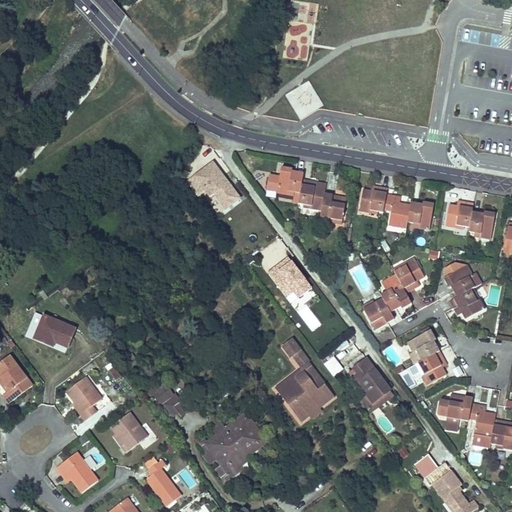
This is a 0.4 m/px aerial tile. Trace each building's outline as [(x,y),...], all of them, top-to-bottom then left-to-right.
[(309,81),(285,95),(299,119),(323,105),(309,81)] [(241,201),(213,161),(191,177),(185,182),(196,198),(203,193),(219,216),(241,201)] [(266,190),(277,192),(276,194),(287,196),(288,192),(294,193),(299,194),(301,180),(302,174),(295,173),(295,177),(290,176),(291,172),(291,170),(281,168),(279,178),(268,176),(266,190)] [(299,194),(297,204),(305,205),(311,206),(310,209),(321,211),(324,195),(326,184),(301,180),(299,194)] [(359,212),(369,214),(370,210),(377,212),(383,213),(383,210),(386,196),(387,190),(377,188),(376,193),(370,192),(362,191),(359,212)] [(321,211),(320,217),(329,219),(341,221),(345,201),(341,200),(341,198),(324,195),(321,211)] [(386,196),(383,210),(390,211),(388,226),(405,229),(406,223),(409,206),(399,204),(400,198),(386,196)] [(445,227),(455,229),(455,226),(463,227),(468,228),(471,213),(472,204),(463,202),(462,207),(455,206),(448,205),(445,227)] [(409,206),(406,223),(412,224),(418,226),(417,230),(428,231),(433,205),(423,204),(422,206),(422,210),(417,209),(417,205),(410,204),(409,206)] [(468,228),(467,233),(473,234),(479,235),(478,239),(489,241),(494,214),(483,213),(483,215),(482,218),(477,218),(478,214),(471,213),(468,228)] [(511,229),(507,228),(503,250),(511,251),(511,229)] [(386,240),(380,243),(385,252),(390,249),(386,240)] [(439,251),(430,250),(429,259),(438,260),(439,251)] [(398,270),(393,272),(395,275),(405,294),(413,289),(411,285),(416,282),(423,278),(413,258),(403,264),(405,266),(398,270)] [(472,276),(467,266),(456,264),(447,268),(443,279),(447,287),(450,286),(453,284),(456,290),(453,291),(456,298),(469,291),(474,288),(471,283),(468,278),(472,276)] [(386,292),(379,296),(382,300),(389,313),(395,310),(393,307),(398,305),(400,308),(401,310),(410,305),(405,294),(395,275),(385,280),(390,290),(386,292)] [(385,280),(380,282),(386,292),(390,290),(385,280)] [(456,298),(448,302),(453,311),(457,309),(460,314),(464,320),(483,310),(478,300),(475,302),(472,295),(469,291),(456,298)] [(374,304),(363,310),(373,329),(377,327),(378,329),(393,321),(389,313),(382,300),(374,304)] [(361,307),(363,310),(374,304),(372,301),(361,307)] [(44,317),(34,339),(52,347),(54,343),(67,348),(75,330),(44,317)] [(407,344),(412,354),(415,352),(418,357),(421,362),(439,352),(435,346),(432,347),(430,343),(433,342),(435,341),(430,332),(407,344)] [(301,424),(309,417),(304,411),(314,403),(319,410),(334,398),(307,363),(308,362),(292,340),(282,347),(291,359),(293,357),(302,369),(275,389),(301,424)] [(421,362),(417,364),(423,376),(428,385),(446,375),(442,368),(439,363),(443,361),(439,352),(421,362)] [(9,356),(0,363),(0,377),(1,379),(4,377),(7,381),(4,383),(10,391),(5,394),(2,397),(8,405),(32,387),(9,356)] [(333,358),(324,364),(332,377),(341,372),(333,358)] [(372,404),(389,391),(366,360),(353,369),(358,375),(353,378),(364,393),(372,404)] [(405,371),(402,365),(392,370),(395,376),(405,371)] [(107,372),(115,382),(120,378),(112,368),(107,372)] [(0,377),(0,387),(5,394),(10,391),(4,383),(7,381),(4,377),(1,379),(0,377)] [(66,392),(75,404),(82,414),(79,416),(84,422),(96,414),(91,408),(101,400),(85,378),(66,392)] [(162,385),(159,380),(147,390),(150,394),(162,385)] [(173,396),(172,397),(162,385),(150,394),(159,407),(161,405),(170,418),(176,413),(179,416),(185,412),(173,396)] [(372,404),(364,393),(360,397),(371,412),(393,396),(389,391),(372,404)] [(438,417),(446,418),(458,421),(468,423),(468,420),(471,404),(472,399),(454,396),(454,398),(449,397),(448,403),(441,401),(438,403),(436,414),(438,417)] [(364,419),(350,400),(346,403),(361,421),(364,419)] [(309,417),(311,419),(320,412),(319,410),(314,403),(304,411),(309,417)] [(75,404),(72,406),(79,416),(82,414),(75,404)] [(471,404),(468,420),(475,422),(471,446),(489,448),(489,444),(494,421),(495,415),(484,413),(485,407),(471,404)] [(110,428),(115,436),(123,446),(121,447),(126,454),(147,438),(129,414),(110,428)] [(245,415),(225,430),(243,454),(256,445),(259,448),(266,443),(245,415)] [(458,421),(446,418),(444,429),(456,432),(458,421)] [(494,421),(489,444),(502,447),(501,450),(511,451),(511,429),(508,429),(502,428),(503,422),(494,421)] [(222,479),(228,475),(226,472),(233,467),(231,464),(243,454),(225,430),(221,425),(215,430),(218,434),(207,443),(204,440),(198,444),(206,455),(203,457),(208,465),(216,459),(221,466),(215,470),(222,479)] [(115,436),(113,437),(121,447),(123,446),(115,436)] [(256,445),(243,454),(246,458),(259,448),(256,445)] [(77,453),(57,468),(62,474),(66,472),(82,493),(98,481),(77,453)] [(233,467),(226,472),(228,475),(230,478),(242,469),(240,467),(248,461),(246,458),(243,454),(231,464),(233,467)] [(143,463),(149,471),(158,464),(152,456),(143,463)] [(415,466),(425,480),(423,481),(428,488),(432,485),(439,479),(435,473),(439,469),(429,456),(424,459),(415,466)] [(150,476),(145,480),(165,507),(181,496),(161,469),(165,466),(162,461),(158,464),(149,471),(147,472),(150,476)] [(439,479),(432,485),(452,511),(458,511),(464,508),(467,511),(471,511),(478,507),(450,471),(439,479)] [(136,511),(127,499),(110,511),(136,511)]
